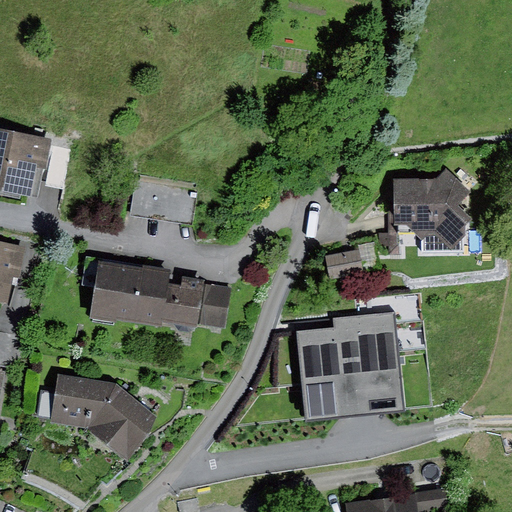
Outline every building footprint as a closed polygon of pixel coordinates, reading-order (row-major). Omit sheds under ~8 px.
[(53,140),(0,129),(0,193),(38,200),(44,170),(47,170),(53,140)] [(437,180),(395,182),(394,226),(407,226),(422,241),(421,253),(464,252),(464,225),(472,221),(457,206),(471,193),(447,170),(437,180)] [(197,193),(136,182),(130,217),(191,227),(197,193)] [(27,249),(0,242),(0,303),(5,305),(13,277),(20,279),(27,249)] [(359,251),(326,258),(331,280),(363,273),(359,251)] [(144,269),(100,262),(92,317),(163,328),(163,324),(169,286),(171,271),(144,267),(144,269)] [(180,288),(169,286),(163,324),(176,326),(180,332),(189,334),(197,329),(198,323),(225,328),(232,288),(205,284),(206,280),(182,277),(180,288)] [(404,414),(394,316),(335,322),(336,333),(299,336),(308,424),(361,419),(404,414)] [(22,336),(0,331),(0,367),(15,370),(22,336)] [(117,386),(58,376),(55,394),(42,392),(38,418),(52,421),(51,423),(88,428),(126,463),(160,419),(117,386)] [(415,496),(346,505),(347,511),(446,511),(444,490),(415,493),(415,496)] [(199,511),(198,502),(181,504),(182,511),(199,511)]
